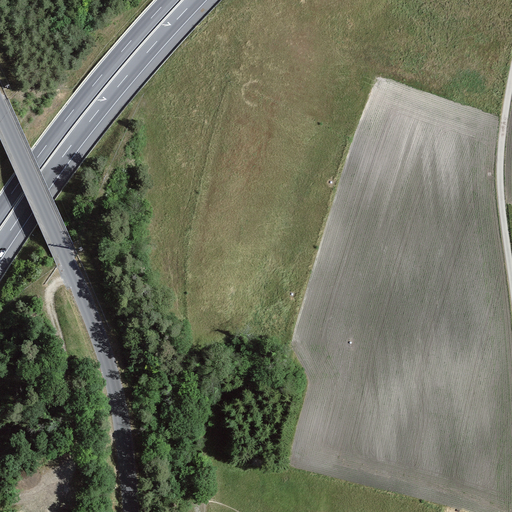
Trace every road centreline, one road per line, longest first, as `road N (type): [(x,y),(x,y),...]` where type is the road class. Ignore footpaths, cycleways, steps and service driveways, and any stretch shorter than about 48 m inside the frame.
road 1 (tertiary): [(131,511),(109,365),(0,109)]
road 2 (trunk): [(0,246),(89,121),(195,0)]
road 3 (trunk): [(168,0),(73,109),(0,210)]
